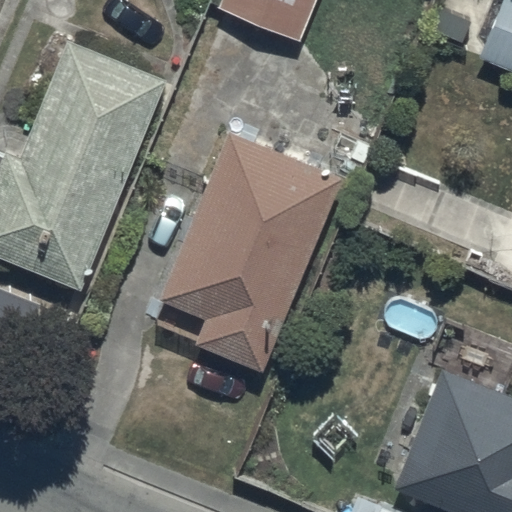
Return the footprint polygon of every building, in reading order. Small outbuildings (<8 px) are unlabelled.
[(309,0),(218,0),(218,1),(295,33),(309,0)] [(511,0),(492,0),(471,48),(511,66),(511,0)] [(0,252),(76,284),(163,73),(64,32),(17,146),(0,138),(0,252)] [(262,366),(337,173),(223,129),(149,319),(193,335),(191,339),(262,366)] [(511,511),(511,387),(438,360),(392,481),(472,511),(511,511)]
